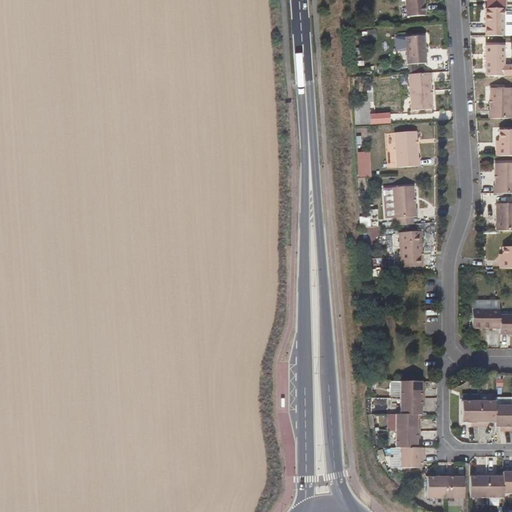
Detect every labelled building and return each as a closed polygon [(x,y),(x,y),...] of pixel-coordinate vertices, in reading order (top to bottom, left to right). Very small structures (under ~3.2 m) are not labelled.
[(425,17),(424,0),(406,0),(407,18),(425,17)] [(502,9),(483,9),(483,36),(502,36),(511,36),(511,28),(502,28),(502,12),(502,9)] [(511,28),(511,12),(502,12),(502,28),(511,28)] [(426,64),(424,37),(407,39),(408,65),(426,64)] [(504,47),(486,46),(486,76),(504,76),(505,67),(504,47)] [(435,81),(435,72),(409,74),(411,111),(435,109),(433,81),(435,81)] [(490,112),(489,112),(489,119),(511,119),(511,89),(490,89),(490,112)] [(354,106),(355,128),(370,127),(368,102),(357,103),(357,106),(354,106)] [(500,149),(497,149),(497,156),(511,156),(511,126),(500,126),(500,149)] [(415,132),(394,134),(396,168),(419,166),(419,159),(417,158),(415,132)] [(497,187),(495,187),(496,194),(511,193),(511,164),(497,165),(497,187)] [(369,166),(358,166),(359,178),(370,177),(369,166)] [(415,184),(393,185),(395,211),(395,216),(398,216),(398,225),(413,224),(413,215),(418,215),(418,207),(416,207),(415,184)] [(385,212),(395,211),(393,185),(383,185),(385,212)] [(511,205),(498,205),(498,231),(511,231),(511,205)] [(423,266),(420,230),(400,232),(402,267),(423,266)] [(503,261),(500,262),(500,269),(511,269),(511,247),(503,248),(503,261)] [(380,257),(366,258),(367,277),(382,276),(380,257)] [(500,310),(500,302),(473,302),(472,310),(500,310)] [(472,310),(472,328),(500,329),(500,316),(500,310),(472,310)] [(511,316),(500,316),(500,329),(500,334),(511,334),(511,316)] [(420,392),(420,382),(399,383),(399,399),(423,399),(423,392),(420,392)] [(423,407),(423,399),(399,399),(400,417),(414,417),(421,416),(420,408),(423,407)] [(472,423),(472,427),(478,426),(479,401),(461,401),(462,423),(472,423)] [(495,405),(495,401),(479,401),(478,426),(486,427),(487,423),(496,423),(495,405)] [(505,428),(505,432),(511,432),(511,427),(511,405),(495,405),(496,423),(495,428),(505,428)] [(394,417),(386,417),(386,432),(393,432),(394,417)] [(414,425),(414,417),(400,417),(394,417),(393,432),(417,432),(417,425),(414,425)] [(417,440),(417,432),(393,432),(393,449),(400,449),(414,449),(414,440),(417,440)] [(424,449),(414,449),(400,449),(399,468),(421,468),(420,456),(424,456),(424,449)] [(510,471),(503,471),(503,478),(503,492),(511,492),(511,467),(510,468),(510,471)] [(426,477),(426,499),(446,499),(446,474),(439,475),(439,478),(426,477)] [(454,474),(446,474),(446,499),(463,499),(463,477),(454,478),(454,474)] [(469,478),(469,499),(486,499),(486,474),(478,474),(478,478),(469,478)] [(494,478),(493,474),(486,474),(486,499),(502,499),(503,492),(503,478),(494,478)]
